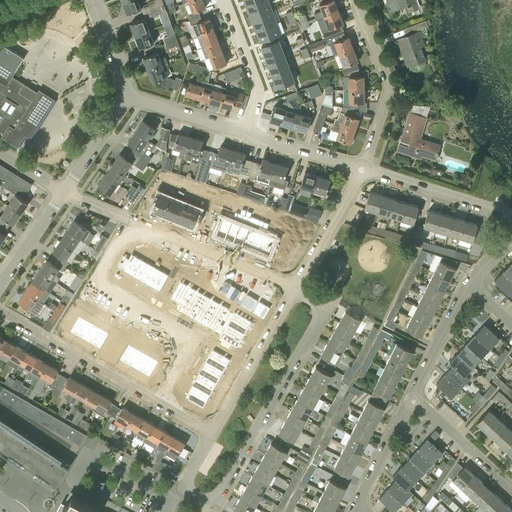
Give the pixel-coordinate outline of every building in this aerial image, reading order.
[(142,8),(138,0),(127,0),(123,2),(127,14),(142,8)] [(150,9),(163,4),(161,0),(152,0),(147,2),(150,9)] [(192,0),(189,1),(194,13),(187,15),(189,20),(200,16),(198,11),(206,8),(202,0),(192,0)] [(268,0),(262,0),(247,6),(251,18),(272,10),(268,0)] [(331,0),(320,5),(322,10),(313,14),(316,20),(325,16),(325,17),(339,11),(334,0),(331,0)] [(386,0),(387,2),(386,2),(390,13),(398,10),(397,9),(401,8),(407,6),(409,12),(418,9),(415,0),(386,0)] [(166,11),(163,4),(150,9),(153,16),(166,11)] [(272,10),(251,18),(256,30),(277,22),(272,10)] [(344,24),(339,11),(325,17),(330,29),(344,24)] [(301,26),(308,23),(305,15),(298,18),(301,26)] [(202,22),(200,16),(189,20),(191,26),(193,25),(197,36),(214,30),(210,18),(202,22)] [(136,36),(150,30),(145,18),(131,24),(136,36)] [(427,25),(425,20),(418,23),(420,29),(428,26),(427,25)] [(281,34),(277,22),(256,30),(261,42),(281,34)] [(291,33),(301,29),(299,24),(289,28),(291,33)] [(155,43),(150,30),(136,36),(140,48),(155,43)] [(218,41),(214,30),(197,36),(202,47),(218,41)] [(419,32),(398,40),(401,48),(402,47),(409,66),(425,60),(420,47),(424,45),(419,32)] [(165,44),(176,40),(174,34),(163,38),(165,44)] [(339,54),(354,48),(349,36),(335,42),(339,54)] [(323,39),(308,44),(311,52),(325,46),(323,39)] [(176,40),(165,44),(167,49),(178,45),(176,40)] [(266,56),(283,50),(279,40),(262,46),(266,56)] [(218,41),(202,47),(206,58),(210,56),(210,57),(223,52),(218,41)] [(0,131),(3,134),(1,137),(17,147),(25,135),(30,138),(55,99),(39,90),(38,92),(13,76),(25,57),(1,42),(0,42),(0,131)] [(354,48),(339,54),(344,66),(341,67),(343,72),(344,72),(359,69),(356,62),(359,61),(354,48)] [(287,60),(283,50),(266,56),(270,66),(287,60)] [(166,57),(161,59),(158,52),(144,58),(148,70),(168,62),(166,57)] [(227,63),(223,52),(210,57),(215,68),(227,63)] [(92,79),(99,76),(92,57),(85,60),(92,79)] [(290,70),(287,60),(270,66),(274,76),(290,70)] [(168,62),(148,70),(153,82),(160,80),(162,85),(172,88),(172,89),(178,90),(181,79),(176,77),(175,80),(167,77),(165,71),(170,69),(168,62)] [(190,63),(188,69),(207,75),(209,68),(190,63)] [(359,69),(344,72),(344,84),(343,84),(343,90),(349,89),(349,90),(365,89),(364,76),(359,76),(359,69)] [(290,70),(274,76),(278,87),(295,81),(290,70)] [(203,81),(202,85),(190,81),(186,94),(198,98),(203,81)] [(203,81),(198,98),(209,102),(214,89),(213,89),(214,85),(203,81)] [(307,88),(311,98),(322,94),(317,84),(307,88)] [(219,90),(214,89),(209,102),(221,105),(226,89),(226,88),(221,86),(219,90)] [(226,89),(221,105),(232,109),(234,105),(240,107),(244,95),(226,89)] [(349,90),(349,103),(343,103),(342,107),(353,109),(365,112),(365,89),(349,90)] [(283,102),(282,108),(274,106),(270,121),(281,124),(286,109),(287,110),(289,100),(299,97),(297,91),(285,96),(286,101),(283,102)] [(322,101),(317,118),(324,120),(325,117),(326,113),(330,115),(333,107),(332,107),(333,104),(322,101)] [(428,113),(430,106),(415,101),(412,108),(428,113)] [(335,118),(333,123),(355,131),(359,118),(352,116),(353,109),(342,107),(341,107),(337,119),(335,118)] [(298,113),(287,110),(286,109),(281,124),(293,128),(298,113)] [(310,117),(298,113),(293,128),(306,132),(310,117)] [(436,161),(441,145),(420,139),(426,121),(425,120),(426,118),(410,113),(398,151),(421,158),(422,156),(436,161)] [(320,133),(324,120),(317,118),(313,131),(320,133)] [(143,121),(136,131),(150,141),(154,135),(153,134),(156,129),(143,121)] [(355,131),(333,123),(331,130),(338,132),(336,138),(351,143),(355,131)] [(166,141),(169,129),(163,128),(159,139),(166,141)] [(150,141),(136,131),(128,142),(135,146),(131,153),(140,159),(145,153),(141,150),(144,147),(145,148),(150,141)] [(179,133),(178,135),(171,133),(168,144),(175,146),(173,153),(179,155),(178,157),(184,159),(191,137),(179,133)] [(191,137),(184,159),(190,160),(192,153),(199,156),(204,141),(191,137)] [(212,162),(210,167),(226,171),(228,164),(229,165),(233,150),(221,146),(218,154),(214,153),(212,160),(212,162)] [(203,149),(199,163),(194,179),(201,181),(210,151),(203,149)] [(233,150),(229,165),(241,168),(239,172),(248,175),(248,177),(253,161),(245,159),(246,154),(233,150)] [(210,151),(201,181),(206,183),(209,171),(209,169),(210,167),(212,162),(212,160),(214,153),(210,151)] [(131,153),(127,159),(120,154),(113,165),(127,175),(132,169),(135,165),(136,166),(140,159),(131,153)] [(165,156),(161,168),(170,170),(174,159),(165,156)] [(253,161),(248,177),(268,184),(268,185),(269,185),(276,163),(263,159),(262,164),(253,161)] [(288,167),(276,163),(269,185),(285,190),(288,181),(284,180),(288,167)] [(127,175),(113,165),(105,175),(118,184),(118,183),(121,180),(123,181),(127,175)] [(13,173),(8,170),(1,180),(3,180),(6,183),(13,173)] [(313,191),(318,176),(305,172),(301,187),(313,191)] [(13,173),(6,183),(11,186),(17,175),(13,173)] [(22,178),(17,175),(11,186),(16,189),(22,178)] [(118,184),(105,175),(98,186),(111,194),(114,190),(116,192),(120,185),(118,183),(118,184)] [(331,180),(318,176),(313,191),(326,195),(331,180)] [(27,181),(22,178),(16,189),(20,192),(27,181)] [(6,183),(3,180),(0,184),(16,195),(8,205),(21,214),(28,203),(18,196),(21,192),(20,192),(16,189),(11,186),(6,183)] [(27,181),(20,192),(21,192),(25,195),(32,185),(27,181)] [(241,195),(245,184),(240,182),(236,194),(241,195)] [(251,186),(245,184),(241,195),(247,197),(251,186)] [(139,185),(134,192),(133,194),(139,197),(144,189),(139,185)] [(133,194),(127,189),(123,195),(135,203),(139,197),(133,194)] [(377,212),(382,196),(370,192),(365,208),(377,212)] [(159,194),(152,210),(161,213),(167,197),(159,194)] [(288,194),(287,198),(283,210),(289,212),(294,196),(288,194)] [(395,200),(382,196),(377,212),(389,216),(395,200)] [(167,197),(161,213),(168,217),(175,200),(167,197)] [(283,210),(287,198),(281,197),(278,208),(283,210)] [(175,200),(168,217),(176,220),(183,203),(175,200)] [(407,203),(395,200),(389,216),(401,220),(399,226),(400,226),(407,203)] [(183,203),(176,220),(184,223),(191,206),(183,203)] [(419,207),(407,203),(400,226),(405,228),(407,222),(414,224),(419,207)] [(0,215),(0,223),(7,228),(10,223),(13,225),(21,214),(8,205),(1,216),(0,215)] [(191,206),(184,223),(192,226),(199,210),(191,206)] [(305,218),(307,219),(317,222),(321,210),(309,206),(305,218)] [(436,230),(441,214),(428,210),(423,226),(436,230)] [(453,217),(441,214),(436,230),(448,234),(453,217)] [(453,217),(448,234),(460,238),(465,221),(453,217)] [(222,218),(215,235),(224,239),(231,222),(222,218)] [(74,221),(67,231),(80,240),(87,229),(74,221)] [(478,225),(465,221),(460,238),(473,242),(478,244),(482,231),(476,230),(478,225)] [(231,222),(224,239),(233,242),(240,225),(231,222)] [(371,232),(373,226),(361,222),(359,228),(371,232)] [(240,225),(233,242),(241,246),(248,229),(240,225)] [(385,229),(373,226),(371,232),(384,235),(385,229)] [(248,229),(241,246),(250,249),(257,232),(248,229)] [(385,229),(384,235),(396,239),(398,233),(385,229)] [(67,231),(60,241),(72,250),(80,240),(67,231)] [(257,232),(250,249),(258,253),(265,235),(257,232)] [(398,233),(396,239),(407,243),(409,237),(398,233)] [(93,249),(99,252),(107,238),(102,235),(93,249)] [(265,235),(258,253),(268,256),(275,239),(265,235)] [(430,249),(431,244),(419,240),(417,246),(430,249)] [(72,250),(60,241),(53,251),(60,256),(56,260),(66,267),(69,262),(66,260),(72,250)] [(431,244),(430,249),(442,253),(444,247),(431,244)] [(456,251),(444,247),(442,253),(454,257),(456,251)] [(415,263),(420,265),(426,254),(421,251),(415,263)] [(456,251),(454,257),(466,260),(468,255),(456,251)] [(122,256),(116,266),(122,269),(121,271),(159,292),(169,275),(131,253),(128,259),(122,256)] [(56,260),(53,265),(47,261),(40,271),(52,279),(52,280),(57,283),(60,278),(55,275),(59,269),(62,272),(66,267),(56,260)] [(172,276),(219,292),(225,276),(178,260),(172,276)] [(440,260),(434,272),(450,280),(456,268),(440,260)] [(511,262),(503,271),(511,279),(511,262)] [(415,263),(409,274),(415,277),(420,265),(415,263)] [(52,279),(40,271),(33,281),(45,290),(52,280),(52,279)] [(511,291),(511,279),(503,271),(495,279),(509,294),(511,291)] [(450,280),(434,272),(429,283),(444,291),(450,280)] [(107,285),(118,289),(122,279),(111,274),(107,285)] [(415,277),(409,274),(404,285),(409,288),(415,277)] [(45,290),(33,281),(26,291),(38,300),(45,290)] [(180,281),(170,298),(182,305),(179,311),(221,335),(219,337),(237,347),(252,322),(234,312),(233,314),(227,311),(228,308),(180,281)] [(225,295),(235,300),(241,286),(232,282),(225,295)] [(429,283),(423,295),(439,303),(444,291),(429,283)] [(94,284),(92,295),(103,297),(105,287),(94,284)] [(132,284),(129,295),(153,302),(156,291),(132,284)] [(409,288),(404,285),(398,296),(403,299),(409,288)] [(38,300),(26,291),(19,301),(30,309),(29,311),(36,316),(40,309),(34,305),(38,300)] [(113,302),(125,306),(128,297),(117,293),(113,302)] [(439,303),(423,295),(417,306),(433,314),(439,303)] [(403,299),(398,296),(392,308),(398,311),(403,299)] [(54,311),(60,315),(65,306),(60,302),(54,311)] [(417,306),(411,318),(427,325),(433,314),(417,306)] [(153,308),(151,318),(161,320),(163,310),(153,308)] [(346,310),(339,322),(355,330),(361,319),(364,314),(354,308),(351,313),(346,310)] [(398,311),(392,308),(384,325),(394,330),(397,324),(392,322),(398,311)] [(60,315),(54,311),(50,319),(55,322),(60,315)] [(184,330),(187,320),(175,316),(172,327),(184,330)] [(73,327),(70,332),(78,337),(86,321),(84,320),(79,317),(76,322),(73,327)] [(427,325),(411,318),(406,329),(422,337),(427,325)] [(86,321),(78,337),(85,341),(94,325),(87,322),(86,321)] [(189,329),(200,334),(203,327),(192,322),(189,329)] [(355,330),(339,322),(333,333),(348,342),(355,330)] [(94,325),(85,341),(92,345),(101,330),(100,329),(94,325)] [(476,334),(491,348),(499,339),(484,325),(476,334)] [(367,337),(372,340),(378,328),(373,326),(367,337)] [(373,346),(378,348),(384,338),(388,340),(391,334),(381,329),(373,346)] [(101,330),(92,345),(100,349),(103,344),(106,339),(109,334),(104,331),(101,330)] [(348,342),(333,333),(327,344),(342,353),(348,342)] [(476,334),(467,343),(482,357),(491,348),(476,334)] [(372,340),(367,337),(361,348),(366,351),(372,340)] [(6,339),(0,350),(0,358),(7,362),(10,357),(10,358),(17,346),(6,339)] [(391,355),(407,363),(413,351),(397,343),(391,355)] [(467,343),(459,352),(474,366),(482,357),(467,343)] [(342,353),(327,344),(320,355),(336,364),(342,353)] [(123,356),(120,361),(128,365),(137,350),(134,348),(129,345),(126,350),(123,356)] [(10,358),(20,363),(27,352),(17,346),(10,358)] [(373,346),(367,357),(372,360),(378,348),(373,346)] [(366,351),(361,348),(354,360),(360,363),(366,351)] [(504,348),(499,356),(503,359),(508,351),(504,348)] [(213,349),(185,398),(202,408),(230,359),(213,349)] [(137,350),(128,365),(135,369),(144,354),(137,350)] [(188,360),(198,365),(203,356),(193,351),(188,360)] [(20,363),(17,368),(22,371),(25,366),(31,369),(37,357),(27,352),(20,363)] [(474,366),(459,352),(450,362),(454,365),(469,379),(477,370),(474,367),(474,366)] [(144,354),(135,369),(142,374),(151,358),(150,358),(144,354)] [(391,355),(385,366),(401,374),(407,363),(391,355)] [(503,359),(499,356),(493,364),(498,367),(503,359)] [(37,357),(31,369),(41,375),(48,363),(37,357)] [(367,357),(361,368),(366,371),(372,360),(367,357)] [(151,358),(142,374),(150,378),(153,373),(156,368),(159,363),(154,360),(151,358)] [(360,363),(354,360),(349,370),(354,373),(360,363)] [(41,375),(33,390),(36,392),(39,394),(46,381),(44,381),(46,378),(51,381),(49,385),(55,389),(63,375),(57,372),(58,370),(55,368),(48,363),(41,375)] [(445,374),(460,388),(469,379),(454,365),(445,374)] [(316,366),(310,378),(325,386),(331,375),(316,366)] [(385,366),(379,377),(395,385),(401,374),(385,366)] [(366,371),(361,368),(355,379),(360,382),(366,371)] [(484,377),(488,381),(494,372),(490,369),(484,377)] [(181,371),(176,383),(185,388),(191,375),(181,371)] [(460,388),(445,374),(437,384),(451,397),(460,388)] [(63,375),(55,389),(61,392),(63,388),(68,391),(64,398),(69,401),(70,401),(81,382),(73,378),(70,376),(68,379),(63,375)] [(503,390),(507,386),(495,375),(492,381),(503,390)] [(8,385),(12,378),(8,376),(4,383),(8,385)] [(395,385),(379,377),(374,389),(389,397),(395,385)] [(12,378),(8,385),(18,391),(23,383),(15,379),(15,380),(12,378)] [(310,378),(303,389),(319,397),(325,386),(310,378)] [(81,382),(70,401),(73,403),(77,396),(84,400),(91,388),(81,382)] [(343,382),(337,393),(343,396),(348,385),(343,382)] [(488,390),(491,393),(496,388),(492,385),(488,390)] [(359,396),(361,391),(352,386),(349,391),(354,394),(359,396)] [(511,390),(507,386),(503,390),(511,398),(511,390)] [(9,391),(3,388),(0,393),(0,398),(4,400),(9,391)] [(24,395),(29,397),(33,390),(28,388),(24,394),(24,395)] [(101,394),(91,388),(84,400),(90,403),(89,405),(89,407),(92,409),(101,394)] [(319,397),(303,389),(297,400),(312,408),(319,397)] [(508,408),(511,403),(498,390),(491,399),(495,403),(499,399),(508,408)] [(9,391),(4,400),(9,403),(15,394),(9,391)] [(348,405),(354,394),(349,391),(343,402),(348,405)] [(337,393),(331,404),(337,407),(343,396),(337,393)] [(20,397),(15,394),(9,403),(14,406),(13,407),(14,408),(20,397)] [(111,400),(101,394),(92,409),(103,415),(105,411),(111,414),(116,406),(110,402),(111,400)] [(476,402),(480,406),(486,399),(482,395),(476,402)] [(20,397),(14,408),(20,411),(25,401),(20,397)] [(312,408),(297,400),(291,411),(306,419),(312,408)] [(362,411),(378,419),(384,408),(368,400),(362,411)] [(25,401),(20,411),(25,414),(31,404),(25,401)] [(348,405),(343,402),(337,413),(343,416),(348,405)] [(480,406),(476,402),(469,409),(473,413),(480,406)] [(31,404),(25,414),(31,417),(36,407),(31,404)] [(331,404),(325,415),(331,418),(337,407),(331,404)] [(111,414),(109,417),(115,421),(116,418),(127,424),(133,413),(123,407),(121,409),(116,406),(111,414)] [(36,407),(31,417),(36,420),(42,410),(36,407)] [(61,416),(65,409),(61,407),(57,413),(61,416)] [(47,413),(42,410),(36,420),(42,423),(47,413)] [(77,425),(83,413),(77,410),(71,421),(77,425)] [(486,432),(497,419),(488,410),(476,423),(486,432)] [(306,419),(291,411),(285,422),(300,430),(306,419)] [(378,419),(362,411),(357,423),(372,431),(378,419)] [(47,413),(42,423),(47,427),(53,416),(47,413)] [(144,419),(133,413),(127,424),(137,430),(144,419)] [(337,413),(331,424),(337,427),(343,416),(337,413)] [(325,415),(319,426),(325,430),(331,418),(325,415)] [(53,416),(47,427),(53,430),(58,419),(53,416)] [(0,446),(57,485),(70,465),(0,418),(0,446)] [(82,428),(85,421),(81,418),(77,425),(82,428)] [(58,419),(53,430),(58,433),(64,423),(58,419)] [(144,419),(137,430),(134,435),(145,441),(147,436),(154,425),(144,419)] [(507,428),(497,419),(486,432),(495,441),(507,428)] [(300,430),(285,422),(278,433),(294,442),(300,430)] [(64,423),(58,433),(64,436),(69,426),(64,423)] [(372,431),(357,423),(351,434),(367,442),(372,431)] [(331,424),(325,435),(331,438),(337,427),(331,424)] [(154,425),(147,436),(145,441),(149,444),(152,439),(158,442),(165,431),(154,425)] [(75,429),(69,426),(64,436),(69,439),(75,429)] [(325,430),(319,426),(313,437),(319,441),(325,430)] [(511,432),(507,428),(495,441),(504,449),(511,440),(511,432)] [(75,429),(69,439),(74,442),(80,432),(75,429)] [(165,431),(158,442),(155,447),(161,450),(165,453),(175,436),(165,431)] [(80,432),(74,442),(80,446),(86,435),(80,432)] [(114,446),(118,439),(120,436),(116,433),(110,444),(114,446)] [(367,442),(351,434),(345,445),(361,453),(367,442)] [(325,435),(319,446),(325,449),(331,438),(325,435)] [(185,442),(175,436),(165,453),(176,459),(185,442)] [(302,447),(299,452),(310,458),(319,441),(313,437),(307,449),(302,447)] [(427,439),(418,448),(433,462),(442,453),(427,439)] [(271,443),(265,454),(280,462),(287,451),(271,443)] [(361,453),(345,445),(340,457),(355,465),(361,453)] [(325,449),(319,446),(311,463),(321,468),(323,463),(321,461),(324,456),(322,455),(325,449)] [(433,462),(418,448),(410,457),(425,471),(433,462)] [(135,458),(139,451),(134,449),(131,456),(135,458)] [(160,462),(165,453),(161,450),(155,461),(159,463),(160,462)] [(310,458),(299,452),(295,460),(300,463),(296,471),(301,474),(310,458)] [(280,462),(265,454),(259,465),(274,474),(280,462)] [(451,456),(444,467),(449,470),(456,460),(451,456)] [(355,465),(340,457),(334,468),(349,476),(355,465)] [(410,457),(402,466),(417,480),(425,471),(410,457)] [(155,470),(159,463),(155,461),(151,468),(155,470)] [(160,462),(159,463),(155,470),(166,476),(171,468),(160,462)] [(301,480),(307,482),(313,472),(317,474),(320,469),(310,464),(301,480)] [(259,465),(252,476),(268,485),(274,474),(259,465)] [(417,480),(402,466),(393,475),(396,479),(397,479),(408,489),(417,480)] [(462,488),(474,475),(464,466),(453,479),(462,488)] [(449,470),(444,467),(437,478),(441,481),(449,470)] [(301,474),(296,471),(290,482),(295,486),(301,474)] [(474,475),(462,488),(471,497),(483,484),(474,475)] [(268,485),(252,476),(246,487),(261,496),(268,485)] [(397,479),(396,479),(388,487),(403,501),(412,492),(408,489),(397,479)] [(301,480),(296,491),(301,494),(307,482),(301,480)] [(324,491),(340,499),(346,488),(330,480),(324,491)] [(295,486),(290,482),(284,493),(289,497),(295,486)] [(429,492),(433,494),(438,487),(433,483),(428,491),(429,492)] [(493,492),(483,484),(471,497),(481,505),(493,492)] [(246,487),(240,498),(255,507),(261,496),(246,487)] [(403,501),(388,487),(380,497),(395,511),(403,501)] [(301,494),(296,491),(289,502),(295,505),(301,494)] [(340,499),(324,491),(318,502),(334,510),(340,499)] [(429,492),(428,491),(423,499),(428,502),(432,495),(433,494),(429,492)] [(447,504),(451,500),(442,491),(438,496),(447,504)] [(493,492),(481,505),(488,511),(491,511),(502,501),(493,492)] [(289,497),(284,493),(278,505),(283,508),(289,497)] [(71,495),(62,511),(96,511),(98,509),(71,495)] [(438,501),(432,495),(428,502),(432,507),(438,501)] [(252,511),(255,507),(240,498),(233,509),(238,511),(252,511)] [(333,511),(334,510),(318,502),(313,500),(307,511),(308,511),(333,511)] [(451,500),(447,504),(454,511),(456,511),(460,508),(451,500)] [(508,511),(511,509),(502,501),(491,511),(508,511)] [(289,502),(284,511),(291,511),(295,505),(289,502)]
